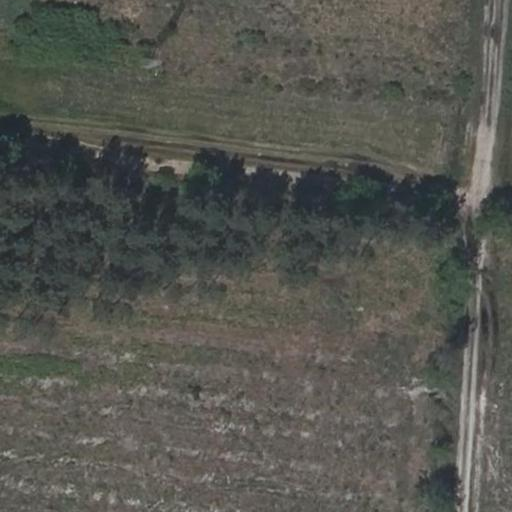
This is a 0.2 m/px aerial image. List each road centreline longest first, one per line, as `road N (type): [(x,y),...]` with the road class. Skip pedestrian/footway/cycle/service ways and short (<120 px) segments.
road 1 (track): [(511,193),(0,131)]
road 2 (track): [(498,0),(463,511)]
